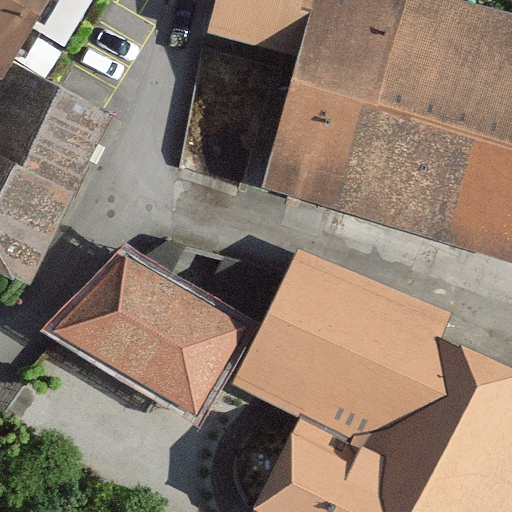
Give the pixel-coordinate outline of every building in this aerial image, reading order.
[(0,0),(0,79),(1,80),(10,63),(46,0),(0,0)] [(218,0),(210,36),(298,59),(311,0),(218,0)] [(311,0),(298,59),(270,193),(511,267),(511,21),(435,0),(311,0)] [(0,274),(30,289),(112,119),(10,63),(1,80),(0,79),(0,274)] [(306,243),(236,389),(297,422),(258,511),(511,511),(511,367),(454,339),(467,310),(306,243)] [(54,336),(200,420),(252,332),(130,257),(54,336)]
